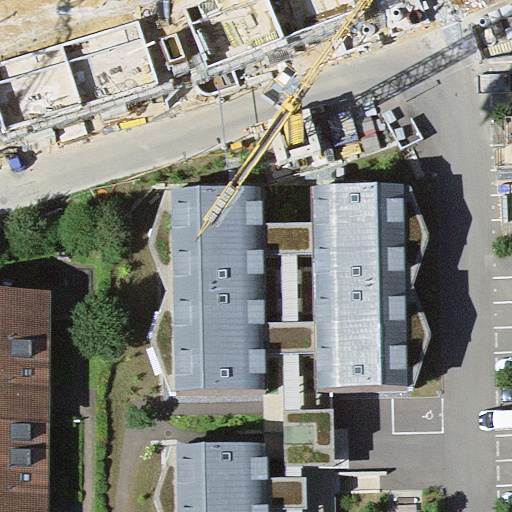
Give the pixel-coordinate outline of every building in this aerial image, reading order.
[(351,0),(192,0),(180,5),(204,68),(356,10),(351,0)] [(137,18),(0,59),(0,128),(1,131),(157,84),(137,18)] [(404,184),(313,185),(316,391),(407,390),(404,184)] [(260,187),(170,189),(175,396),(264,394),(260,187)] [(49,511),(52,306),(0,305),(0,511),(49,511)] [(271,511),(270,441),(176,443),(177,511),(271,511)]
